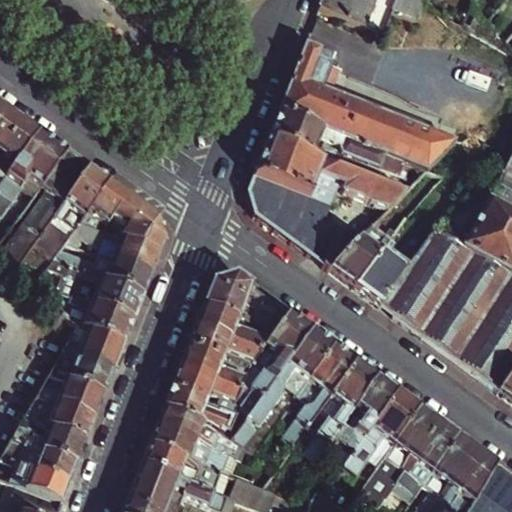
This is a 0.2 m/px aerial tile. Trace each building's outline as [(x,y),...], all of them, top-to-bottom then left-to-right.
[(420,8),(420,0),(321,0),(317,13),(380,37),(390,14),(414,23),(420,8)] [(420,0),(420,8),(461,29),(472,3),(474,0),(420,0)] [(276,116),(403,166),(422,174),(450,145),(331,98),(340,75),(348,79),(354,65),(304,45),(276,116)] [(511,150),(511,91),(483,146),(510,153),(511,150)] [(3,112),(0,116),(0,150),(19,124),(3,112)] [(398,178),(403,166),(276,116),(265,145),(334,171),(339,157),(376,173),(378,170),(398,178)] [(0,184),(36,135),(19,124),(0,150),(0,184)] [(26,183),(38,191),(64,156),(36,135),(0,184),(0,214),(1,216),(26,183)] [(334,171),(265,145),(251,180),(245,195),(253,218),(307,258),(336,186),(340,187),(343,194),(386,211),(400,197),(334,171)] [(511,150),(510,153),(489,193),(485,199),(477,196),(475,200),(483,204),(457,251),(429,236),(408,266),(377,308),(497,394),(511,372),(511,150)] [(30,253),(85,171),(64,156),(38,191),(42,194),(0,252),(0,273),(10,281),(24,262),(30,253)] [(106,186),(85,171),(30,253),(43,262),(65,230),(72,235),(78,227),(106,186)] [(109,222),(125,200),(106,186),(78,227),(99,235),(109,222)] [(475,195),(477,196),(485,199),(489,193),(479,189),(475,195)] [(153,220),(125,200),(109,222),(122,231),(118,237),(111,233),(106,238),(157,258),(161,246),(153,220)] [(99,249),(95,258),(148,279),(157,258),(106,238),(99,235),(78,227),(72,235),(69,239),(76,244),(78,241),(99,249)] [(370,229),(359,240),(328,273),(352,290),(387,240),(391,235),(387,232),(382,234),(381,236),(370,229)] [(65,230),(43,262),(50,267),(51,265),(59,253),(64,246),(69,239),(72,235),(65,230)] [(333,234),(320,267),(328,273),(359,240),(338,231),(333,234)] [(387,240),(352,290),(377,308),(408,266),(388,252),(393,244),(387,240)] [(37,271),(43,262),(30,253),(24,262),(37,271)] [(148,279),(95,258),(92,266),(59,253),(51,265),(103,286),(140,300),(148,279)] [(103,286),(51,265),(50,267),(42,279),(72,292),(69,301),(130,326),(140,300),(103,286)] [(234,279),(209,286),(243,304),(242,307),(258,314),(255,320),(261,324),(255,332),(264,336),(271,338),(286,316),(234,279)] [(243,304),(209,286),(201,309),(236,324),(255,332),(261,324),(255,320),(258,314),(242,307),(243,304)] [(37,302),(42,290),(36,288),(30,296),(37,302)] [(42,306),(47,292),(42,290),(37,302),(42,306)] [(121,348),(130,326),(69,301),(58,297),(51,313),(75,331),(121,348)] [(201,309),(193,329),(258,357),(271,338),(264,336),(261,344),(233,332),(236,324),(201,309)] [(286,316),(271,338),(258,357),(248,370),(259,376),(245,395),(246,397),(243,401),(234,397),(232,401),(240,405),(238,410),(235,417),(231,426),(227,433),(223,430),(219,437),(229,444),(273,383),(310,333),(286,316)] [(258,357),(193,329),(185,349),(219,363),(222,356),(243,365),(240,372),(246,374),(248,370),(258,357)] [(92,368),(111,375),(121,348),(75,331),(59,356),(74,362),(76,357),(94,364),(92,368)] [(295,400),(332,349),(310,333),(273,383),(229,444),(237,449),(240,452),(281,396),(282,390),(295,400)] [(185,349),(177,370),(236,392),(246,374),(240,372),(237,380),(216,371),(219,363),(185,349)] [(353,365),(332,349),(295,400),(294,401),(308,410),(301,412),(278,445),(289,454),(316,417),(353,365)] [(62,384),(101,399),(111,375),(92,368),(94,364),(76,357),(74,362),(59,356),(46,377),(62,384)] [(353,365),(316,417),(325,423),(302,455),(315,465),(320,458),(375,381),(353,365)] [(236,392),(177,370),(169,390),(203,404),(206,397),(238,410),(240,405),(232,401),(234,397),(236,392)] [(511,372),(497,394),(511,405),(511,372)] [(395,395),(375,381),(320,458),(329,464),(341,447),(352,455),(395,395)] [(73,416),(92,424),(101,399),(62,384),(58,396),(46,392),(48,387),(42,385),(32,401),(54,409),(55,405),(74,412),(73,416)] [(169,390),(161,411),(211,431),(219,437),(223,430),(227,433),(231,426),(199,412),(203,404),(169,390)] [(395,395),(352,455),(340,472),(337,477),(350,486),(365,465),(375,471),(382,462),(417,412),(395,395)] [(43,430),(83,445),(92,424),(73,416),(74,412),(55,405),(54,409),(32,401),(20,422),(28,425),(32,415),(46,421),(43,430)] [(154,429),(232,462),(232,461),(237,449),(229,444),(219,437),(211,431),(161,411),(154,429)] [(386,498),(436,425),(417,412),(382,462),(389,467),(365,501),(378,510),(386,498)] [(28,425),(43,430),(46,421),(32,415),(28,425)] [(24,450),(74,469),(83,445),(43,430),(28,425),(20,422),(14,432),(29,438),(24,450)] [(420,490),(455,439),(436,425),(386,498),(405,511),(420,490)] [(224,480),(232,462),(154,429),(146,448),(220,479),(224,480)] [(434,511),(475,454),(455,439),(420,490),(428,495),(416,511),(434,511)] [(340,472),(352,455),(341,447),(329,464),(340,472)] [(220,479),(146,448),(139,466),(216,498),(219,491),(215,489),(220,479)] [(237,449),(232,461),(240,465),(246,456),(240,452),(237,449)] [(66,489),(74,469),(24,450),(22,450),(14,469),(66,489)] [(468,511),(495,469),(475,454),(434,511),(451,511),(452,511),(468,511)] [(0,456),(0,463),(7,466),(10,460),(0,456)] [(66,489),(14,469),(7,466),(0,463),(0,469),(12,475),(6,488),(59,509),(66,489)] [(216,498),(139,466),(124,504),(142,511),(163,511),(166,505),(177,510),(181,501),(205,511),(220,511),(225,502),(216,498)] [(511,511),(511,480),(495,469),(468,511),(511,511)] [(0,485),(0,511),(57,511),(59,509),(6,488),(0,485)] [(235,485),(227,503),(249,511),(251,511),(259,495),(235,485)] [(333,511),(318,503),(313,499),(305,511),(333,511)]
